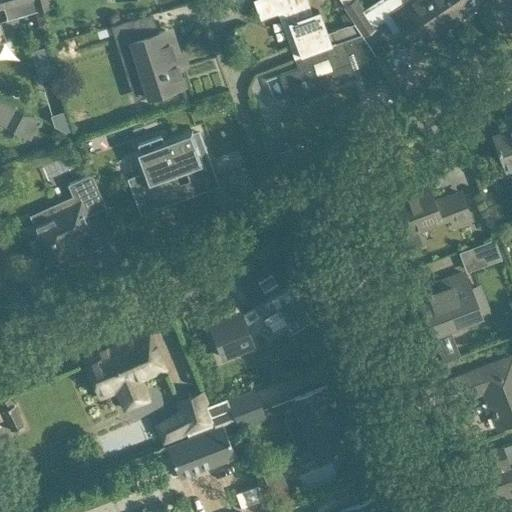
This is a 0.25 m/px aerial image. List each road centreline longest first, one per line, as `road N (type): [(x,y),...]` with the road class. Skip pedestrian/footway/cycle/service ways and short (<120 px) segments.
road 1 (residential): [(449,511),(322,182)]
road 2 (residential): [(0,354),(149,289),(281,210)]
road 3 (residential): [(322,182),(511,55)]
road 4 (residential): [(281,210),(205,0)]
